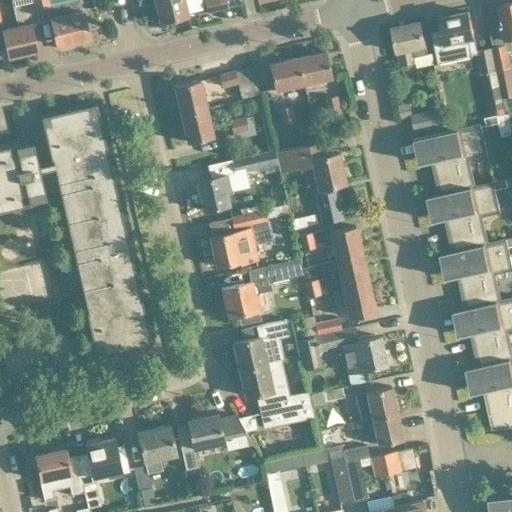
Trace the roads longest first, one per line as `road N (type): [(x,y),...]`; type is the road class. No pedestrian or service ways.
road 1 (residential): [(0,417),(185,378),(198,364),(200,342),(134,61)]
road 2 (residential): [(452,462),(350,11)]
road 3 (residential): [(134,61),(350,11)]
road 4 (residential): [(0,92),(134,61)]
